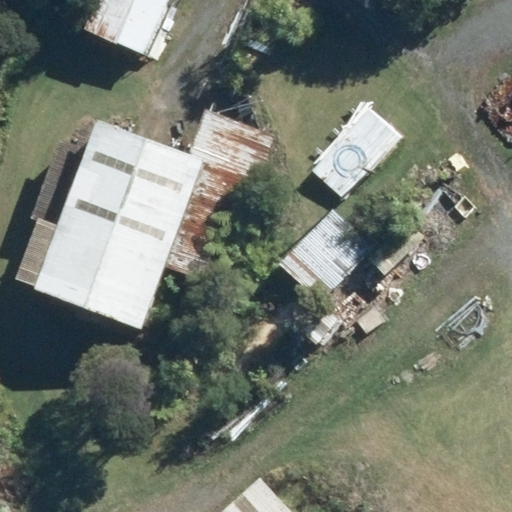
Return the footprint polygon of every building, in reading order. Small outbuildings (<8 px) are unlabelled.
[(96,0),(79,40),(143,67),(171,0),(96,0)] [(343,202),(398,141),(367,112),(313,173),(343,202)] [(196,173),(88,131),(76,165),(47,154),(24,223),(50,232),(23,303),(131,343),(196,173)] [(333,211),(282,267),(324,305),(375,249),(333,211)] [(223,511),(279,511),(255,484),(223,511)]
